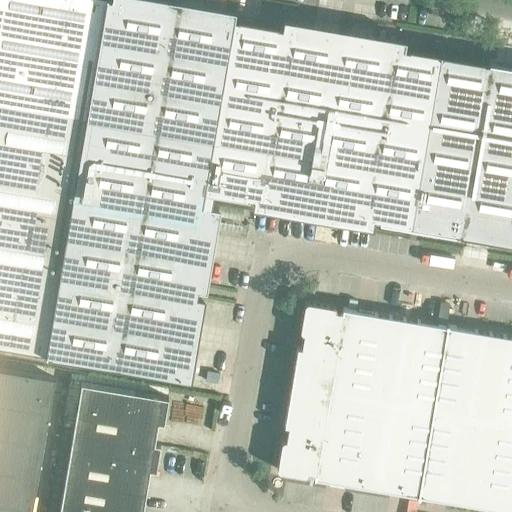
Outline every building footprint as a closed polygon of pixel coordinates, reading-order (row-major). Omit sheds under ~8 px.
[(0,0),(0,115),(103,133),(120,31),(125,0),(0,0)] [(86,242),(71,357),(183,376),(212,203),(202,201),(204,188),(234,15),(148,0),(125,0),(120,31),(103,133),(98,161),(96,173),(86,242)] [(441,50),(234,15),(204,188),(411,223),(441,50)] [(411,223),(511,240),(511,62),(441,50),(411,223)] [(96,173),(98,161),(103,133),(0,115),(0,344),(45,352),(71,357),(86,242),(96,173)] [(315,476),(419,494),(447,325),(343,307),(342,311),(336,310),(336,309),(336,308),(335,307),(335,306),(334,306),(333,305),(309,301),(308,301),(307,302),(306,302),(305,303),(305,304),(305,305),(301,329),(301,330),(301,331),(302,332),(304,333),(307,333),(305,348),(297,347),(284,424),(292,425),(290,440),(285,439),(283,439),(283,440),(282,441),(281,441),(281,443),(277,466),(277,467),(276,468),(276,469),(277,469),(277,470),(278,471),(279,471),(280,471),(281,471),(305,475),(306,475),(307,474),(308,473),(308,472),(315,473),(315,476)] [(511,335),(447,325),(419,494),(511,509),(511,335)] [(0,511),(30,511),(54,377),(0,367),(0,511)] [(81,382),(73,430),(160,445),(160,444),(154,443),(158,421),(164,422),(168,397),(81,382)] [(73,430),(65,478),(146,491),(150,469),(156,470),(160,445),(73,430)] [(142,511),(146,491),(65,478),(59,511),(142,511)]
